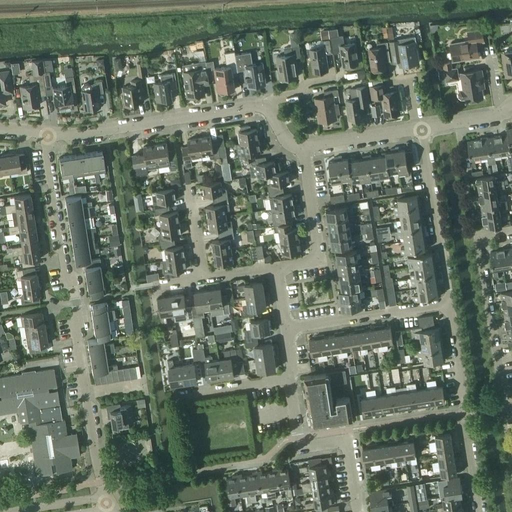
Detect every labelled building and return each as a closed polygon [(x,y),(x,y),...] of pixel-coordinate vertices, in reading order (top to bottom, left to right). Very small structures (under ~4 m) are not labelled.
[(469,41),(451,44),(451,48),(453,48),(455,60),(473,57),(479,56),(478,49),(477,43),(485,41),(483,27),(467,30),(469,41)] [(330,39),(329,31),(321,32),(322,40),(330,39)] [(344,44),(343,35),(330,37),(333,53),(341,52),(343,66),(358,64),(355,43),(344,44)] [(395,41),(389,42),(393,61),(399,60),(400,66),(412,64),(412,63),(419,62),(415,42),(414,36),(403,38),(404,44),(397,45),(396,41),(395,41)] [(332,54),(329,40),(323,41),(324,48),(310,50),(313,73),(328,70),(326,55),(332,54)] [(378,47),(369,49),(373,70),(385,68),(384,61),(383,56),(389,56),(387,42),(377,43),(378,47)] [(283,48),(285,56),(277,57),(279,70),(277,70),(278,78),(280,78),(280,79),(298,77),(295,61),(301,61),(299,46),(283,48)] [(511,50),(502,52),(506,75),(511,74),(511,50)] [(238,72),(235,51),(224,53),(226,66),(214,68),(218,92),(219,92),(220,93),(222,94),(224,94),(226,94),(227,92),(227,91),(235,89),(232,73),(238,72)] [(253,64),(251,52),(236,55),(238,71),(245,70),(248,87),(257,86),(262,85),(266,84),(263,63),(253,64)] [(51,59),(43,60),(43,61),(45,72),(49,71),(53,71),(51,59)] [(29,85),(20,86),(23,107),(39,105),(36,88),(44,87),(42,72),(45,72),(43,61),(32,62),(33,73),(28,74),(29,85)] [(146,75),(143,61),(137,62),(139,76),(146,75)] [(18,62),(10,63),(12,74),(20,73),(18,62)] [(200,69),(183,72),(187,97),(205,94),(202,77),(208,76),(207,70),(206,62),(199,63),(200,69)] [(459,79),(457,68),(445,70),(447,81),(459,79)] [(367,78),(365,69),(357,70),(359,80),(367,78)] [(483,78),(481,70),(462,73),(464,90),(461,90),(459,93),(459,96),(462,99),(465,98),(466,100),(483,97),(480,81),(481,81),(481,79),(483,78)] [(10,85),(8,71),(0,72),(0,104),(6,103),(4,93),(6,91),(5,86),(10,85)] [(45,72),(42,72),(44,87),(51,86),(49,71),(45,72)] [(177,88),(175,72),(160,74),(161,81),(153,83),(156,102),(173,99),(171,89),(177,88)] [(67,93),(53,95),(56,110),(73,107),(72,105),(77,104),(73,76),(65,77),(66,85),(67,93)] [(144,98),(141,79),(131,81),(132,85),(123,87),(126,107),(132,106),(135,105),(139,105),(138,99),(144,98)] [(103,93),(101,81),(95,82),(96,89),(92,89),(91,86),(88,84),(83,84),(81,87),(84,110),(99,107),(97,94),(103,93)] [(385,93),(383,84),(371,86),(372,99),(382,97),(385,114),(399,112),(396,91),(385,93)] [(351,99),(346,100),(349,120),(363,117),(361,109),(361,106),(369,104),(366,87),(356,88),(350,89),(351,99)] [(325,97),(315,99),(319,122),(337,119),(336,114),(340,114),(338,103),(334,104),(333,96),(339,95),(338,89),(324,91),(325,97)] [(380,115),(379,107),(372,108),(373,116),(380,115)] [(241,131),(239,132),(241,143),(259,140),(257,129),(251,130),(250,125),(241,126),(241,131)] [(217,142),(218,147),(219,146),(224,146),(223,134),(216,135),(217,142)] [(501,136),(498,136),(500,154),(507,153),(508,159),(511,158),(511,155),(511,156),(508,135),(501,136)] [(211,136),(200,138),(203,155),(210,154),(210,157),(212,159),(220,158),(219,152),(218,147),(217,142),(212,143),(211,136)] [(494,155),(500,154),(498,136),(494,137),(494,138),(488,139),(491,164),(495,164),(494,155)] [(191,157),(203,155),(200,138),(188,140),(189,146),(183,147),(186,167),(193,167),(191,157)] [(474,158),(480,157),(477,139),(474,140),(474,141),(468,142),(472,167),(476,167),(474,158)] [(488,165),(491,164),(488,139),(482,139),(477,139),(480,157),(486,156),(488,165)] [(243,154),(238,155),(239,161),(251,159),(256,158),(255,153),(260,152),(259,140),(241,143),(243,154)] [(167,143),(155,145),(158,162),(159,168),(170,166),(171,171),(177,170),(174,149),(168,150),(167,143)] [(158,162),(155,145),(144,147),(145,153),(133,155),(136,176),(149,173),(147,164),(158,162)] [(224,146),(219,146),(222,164),(228,163),(225,146),(224,146)] [(395,148),(398,171),(399,175),(405,175),(405,176),(409,175),(407,165),(415,164),(412,151),(405,152),(405,149),(399,150),(399,147),(395,148)] [(391,152),(386,152),(386,153),(387,155),(390,176),(393,175),(393,172),(398,171),(395,148),(391,149),(391,152)] [(102,151),(91,153),(94,173),(96,182),(99,182),(99,177),(98,172),(105,171),(102,151)] [(11,153),(7,154),(9,171),(16,170),(17,172),(18,173),(27,172),(24,154),(18,154),(18,153),(13,154),(11,153)] [(91,153),(80,154),(84,175),(94,173),(91,153)] [(0,175),(1,176),(3,174),(2,173),(9,171),(7,154),(2,155),(1,156),(0,156),(0,175)] [(73,176),(84,175),(80,154),(70,156),(73,176)] [(382,156),(377,157),(381,180),(384,180),(384,176),(390,176),(387,155),(382,156)] [(73,181),(73,176),(70,156),(58,158),(61,174),(68,173),(69,182),(73,181)] [(342,156),(338,157),(341,180),(348,179),(348,182),(351,181),(348,158),(342,159),(342,156)] [(252,165),(250,168),(251,176),(258,175),(258,176),(271,174),(276,173),(276,172),(274,161),(266,162),(265,157),(263,157),(256,158),(251,159),(252,165)] [(334,160),(329,161),(332,185),(336,184),(342,183),(341,180),(338,157),(334,157),(334,160)] [(371,158),(367,158),(370,179),(377,178),(377,180),(381,180),(377,157),(371,158)] [(363,159),(358,160),(362,183),(365,183),(365,179),(370,179),(367,158),(363,159)] [(352,161),(349,161),(352,181),(358,181),(358,184),(362,183),(358,160),(352,161)] [(272,185),(268,186),(268,192),(281,190),(280,184),(283,184),(290,183),(288,171),(276,172),(276,173),(271,174),(272,185)] [(205,180),(204,173),(197,174),(198,181),(205,180)] [(478,182),(479,189),(504,185),(503,181),(495,182),(494,176),(476,178),(477,182),(478,182)] [(221,181),(203,184),(205,196),(212,195),(215,194),(216,200),(228,198),(227,190),(225,189),(222,189),(221,181)] [(479,194),(478,194),(479,199),(497,196),(496,190),(504,188),(504,185),(479,189),(479,194)] [(158,202),(154,203),(155,209),(167,207),(166,202),(169,201),(176,200),(174,189),(174,188),(157,191),(158,202)] [(112,198),(111,190),(101,191),(102,200),(112,198)] [(281,190),(268,192),(269,197),(271,209),(276,208),(293,205),(292,194),(285,195),(282,195),(281,190)] [(5,205),(5,209),(31,205),(30,194),(13,196),(15,204),(5,205)] [(344,201),(343,194),(330,197),(331,203),(344,201)] [(399,204),(394,205),(395,210),(420,206),(419,200),(417,199),(417,196),(419,196),(418,195),(398,198),(399,204)] [(81,196),(65,198),(66,209),(88,206),(91,205),(91,201),(82,203),(81,196)] [(497,196),(479,199),(480,203),(481,202),(482,209),(507,205),(506,201),(498,202),(497,196)] [(214,206),(206,207),(208,218),(226,216),(224,204),(229,204),(228,198),(216,200),(217,205),(214,206)] [(143,202),(136,203),(137,212),(144,211),(143,202)] [(33,215),(31,205),(5,209),(6,213),(16,211),(17,218),(33,215)] [(276,208),(271,209),(273,220),(274,226),(286,224),(285,218),(288,218),(292,217),(295,217),(293,205),(276,208)] [(507,205),(482,209),(483,215),(482,215),(482,219),(500,216),(499,210),(508,208),(507,205)] [(66,209),(68,220),(90,216),(88,206),(66,209)] [(420,206),(395,210),(396,215),(400,214),(401,220),(420,217),(422,217),(422,216),(420,217),(420,214),(421,212),(420,206)] [(167,207),(155,209),(155,215),(160,214),(162,226),(179,223),(178,211),(170,212),(168,213),(167,207)] [(327,216),(324,217),(325,221),(348,216),(347,210),(350,210),(349,207),(326,210),(327,216)] [(35,226),(33,215),(17,218),(18,225),(8,226),(8,230),(35,226)] [(90,216),(68,220),(70,231),(92,227),(90,216)] [(226,216),(208,218),(210,230),(218,229),(220,229),(221,234),(233,232),(233,226),(232,222),(227,223),(226,216)] [(348,216),(325,221),(325,224),(328,224),(329,230),(352,225),(352,222),(349,223),(348,216)] [(500,216),(482,219),(483,223),(484,223),(485,229),(510,225),(510,221),(501,222),(500,216)] [(402,225),(398,226),(398,231),(423,227),(422,222),(421,220),(420,217),(401,220),(402,225)] [(164,237),(159,238),(160,244),(173,242),(172,236),(174,236),(181,235),(179,223),(162,226),(164,237)] [(286,224),(274,226),(275,232),(279,231),(281,243),(299,240),(297,228),(292,229),(287,230),(286,224)] [(330,235),(327,236),(328,239),(351,235),(350,229),(353,228),(352,225),(329,230),(330,235)] [(36,237),(35,226),(8,230),(9,234),(19,232),(20,239),(36,237)] [(95,231),(95,227),(92,227),(70,231),(71,241),(87,239),(86,232),(95,231)] [(423,227),(398,231),(399,236),(404,236),(404,241),(424,239),(425,238),(423,238),(423,235),(424,233),(423,227)] [(219,240),(212,241),(214,253),(231,250),(229,239),(234,238),(233,232),(221,234),(222,240),(219,240)] [(118,234),(110,235),(112,246),(120,245),(119,243),(119,242),(118,234)] [(351,235),(328,239),(328,243),(331,243),(332,249),(355,245),(355,241),(352,242),(351,235)] [(11,248),(12,251),(38,247),(36,237),(20,239),(21,246),(11,248)] [(71,241),(73,252),(95,248),(93,238),(87,239),(71,241)] [(405,247),(401,248),(402,253),(427,249),(426,243),(424,241),(424,239),(404,241),(405,247)] [(299,240),(281,243),(283,254),(301,251),(299,240)] [(173,242),(160,244),(161,250),(166,249),(167,260),(185,257),(183,246),(176,247),(173,247),(173,242)] [(38,247),(12,251),(12,255),(23,254),(24,260),(21,261),(22,266),(34,265),(33,259),(40,258),(38,247)] [(98,248),(95,248),(73,252),(75,263),(81,262),(85,261),(91,260),(90,253),(99,252),(98,248)] [(337,259),(335,259),(335,263),(357,259),(357,253),(360,252),(359,249),(336,253),(337,259)] [(504,249),(501,250),(503,267),(509,266),(510,275),(511,274),(511,260),(510,249),(504,250),(504,249)] [(231,250),(214,253),(215,264),(233,262),(231,250)] [(497,251),(490,252),(494,277),(498,276),(496,268),(503,267),(501,250),(497,251)] [(433,253),(408,257),(409,262),(414,261),(415,267),(433,264),(435,264),(435,263),(433,264),(433,261),(434,259),(433,253)] [(187,269),(185,257),(167,260),(169,272),(164,272),(165,278),(180,276),(179,270),(187,269)] [(100,258),(91,260),(85,261),(86,267),(84,267),(85,278),(101,276),(100,266),(101,265),(100,258)] [(335,263),(334,263),(335,263),(336,267),(338,267),(339,272),(362,268),(361,265),(358,265),(357,259),(335,263)] [(122,264),(114,266),(115,274),(124,272),(122,264)] [(415,273),(411,273),(412,278),(437,274),(436,269),(434,267),(433,264),(415,267),(415,273)] [(21,279),(22,287),(39,284),(38,279),(37,278),(36,273),(35,273),(34,267),(16,270),(17,278),(19,280),(21,279)] [(340,278),(338,278),(338,282),(361,278),(360,272),(362,271),(362,268),(339,272),(340,278)] [(158,273),(146,275),(147,281),(148,281),(159,279),(158,273)] [(437,274),(412,278),(413,283),(417,283),(418,288),(437,285),(438,285),(437,285),(436,282),(438,280),(437,274)] [(103,286),(101,276),(85,278),(87,289),(89,289),(90,296),(105,293),(104,286),(103,286)] [(338,282),(337,282),(338,282),(339,286),(341,285),(342,291),(362,288),(365,287),(364,284),(362,284),(361,278),(338,282)] [(246,290),(247,297),(264,295),(262,282),(238,286),(238,291),(246,290)] [(40,288),(39,284),(22,287),(23,294),(21,294),(20,295),(21,304),(39,301),(39,295),(40,295),(39,290),(40,288)] [(419,294),(414,295),(415,300),(440,296),(439,290),(437,288),(437,285),(418,288),(419,294)] [(220,288),(208,290),(210,308),(223,306),(224,314),(230,313),(229,306),(228,301),(222,301),(220,288)] [(340,297),(337,298),(337,301),(361,298),(360,291),(363,291),(362,288),(342,291),(339,291),(340,297)] [(197,305),(191,306),(193,318),(202,316),(204,316),(203,309),(210,308),(208,290),(195,292),(197,305)] [(511,291),(500,293),(501,299),(501,303),(511,301),(511,291)] [(394,293),(388,294),(390,305),(396,304),(394,293)] [(184,294),(171,296),(174,313),(182,312),(183,319),(193,318),(191,306),(186,307),(184,294)] [(264,295),(247,297),(248,304),(243,305),(244,311),(241,311),(242,317),(254,315),(253,310),(266,308),(264,295)] [(174,313),(171,296),(158,298),(162,322),(167,322),(166,314),(174,313)] [(361,298),(337,301),(338,305),(341,305),(342,311),(365,307),(365,304),(362,304),(361,298)] [(121,300),(124,317),(131,316),(128,299),(127,299),(123,299),(121,300)] [(511,301),(501,303),(502,307),(503,307),(504,313),(511,312),(511,301)] [(91,311),(92,322),(115,319),(114,311),(113,310),(107,311),(107,309),(108,309),(107,302),(91,305),(92,311),(91,311)] [(23,315),(20,316),(22,325),(24,325),(25,336),(47,333),(46,328),(45,327),(44,322),(43,322),(42,316),(41,312),(23,315)] [(421,342),(442,338),(440,338),(439,335),(441,333),(440,327),(435,328),(433,315),(418,318),(420,327),(414,328),(416,337),(420,336),(421,342)] [(202,316),(193,318),(196,337),(205,335),(202,316)] [(245,335),(244,335),(245,341),(258,339),(257,333),(270,331),(268,318),(251,321),(252,329),(245,330),(245,335)] [(115,319),(92,322),(94,333),(96,333),(97,339),(103,338),(112,337),(111,330),(110,330),(108,320),(115,319)] [(384,325),(380,326),(384,351),(388,350),(387,343),(393,342),(390,327),(385,328),(384,325)] [(375,329),(370,330),(373,345),(378,344),(380,351),(384,351),(380,326),(375,327),(375,329)] [(364,328),(360,329),(364,354),(368,353),(367,346),(373,345),(370,330),(365,331),(364,328)] [(355,332),(350,333),(352,348),(358,347),(359,354),(364,354),(360,329),(355,330),(355,332)] [(347,349),(352,348),(350,333),(345,334),(344,331),(339,332),(343,357),(348,356),(347,349)] [(231,332),(216,334),(218,342),(232,340),(231,332)] [(335,336),(330,336),(332,351),(338,350),(339,357),(343,357),(339,332),(335,333),(335,336)] [(47,333),(25,336),(27,347),(28,347),(29,353),(35,352),(47,350),(46,344),(47,344),(46,339),(47,337),(47,333)] [(163,333),(156,334),(157,342),(165,341),(164,334),(163,335),(163,333)] [(315,339),(309,340),(312,355),(318,354),(319,361),(323,360),(320,335),(314,336),(315,339)] [(324,335),(320,335),(323,360),(328,359),(327,352),(332,351),(330,336),(324,337),(324,335)] [(87,340),(89,351),(114,347),(113,343),(104,345),(103,338),(97,339),(87,340)] [(259,345),(258,339),(245,341),(246,347),(254,346),(256,359),(274,356),(272,343),(259,345)] [(422,347),(417,348),(418,353),(444,349),(443,343),(440,342),(440,339),(421,342),(422,347)] [(9,350),(7,342),(1,344),(4,352),(9,350)] [(114,352),(114,347),(89,351),(90,362),(106,359),(105,353),(114,352)] [(231,358),(218,360),(221,377),(234,375),(232,362),(237,361),(235,349),(230,350),(231,358)] [(444,349),(418,353),(419,358),(423,357),(424,363),(445,360),(445,359),(443,360),(443,357),(444,355),(444,349)] [(20,360),(19,353),(12,354),(14,361),(20,360)] [(274,356),(256,359),(258,372),(276,369),(274,356)] [(111,370),(117,369),(116,365),(107,366),(106,359),(90,362),(92,373),(93,373),(99,372),(105,371),(111,370)] [(184,383),(182,366),(174,367),(173,360),(168,360),(172,385),(184,383)] [(218,360),(206,362),(208,379),(221,377),(218,360)] [(182,366),(184,383),(197,381),(195,364),(182,366)] [(135,366),(128,367),(130,379),(137,378),(135,366)] [(0,413),(18,410),(19,415),(17,416),(18,421),(19,421),(20,422),(28,421),(32,449),(35,448),(36,456),(34,456),(36,475),(37,474),(71,469),(70,459),(69,457),(79,455),(79,450),(76,433),(66,434),(64,419),(62,419),(51,421),(41,423),(40,418),(38,407),(59,404),(54,369),(35,372),(35,369),(22,372),(22,374),(0,377),(0,413)] [(312,375),(305,376),(305,377),(312,425),(353,418),(351,411),(351,409),(349,397),(347,397),(336,399),(338,407),(332,408),(328,385),(347,382),(345,370),(312,375)] [(435,380),(431,381),(435,405),(440,404),(439,402),(445,401),(443,386),(436,387),(435,380)] [(427,388),(422,389),(424,404),(430,403),(430,406),(435,405),(431,381),(426,381),(427,388)] [(415,383),(411,384),(415,408),(420,408),(419,405),(424,404),(422,389),(416,390),(415,383)] [(407,392),(402,392),(404,408),(410,407),(410,409),(415,408),(411,384),(406,384),(407,392)] [(395,386),(391,387),(395,412),(399,411),(399,408),(404,408),(402,392),(396,393),(395,386)] [(387,395),(382,395),(384,411),(389,410),(390,412),(395,412),(391,387),(386,387),(387,395)] [(374,389),(371,390),(374,415),(379,414),(379,412),(384,411),(382,395),(376,396),(374,389)] [(367,398),(361,399),(364,414),(369,413),(370,416),(374,415),(371,390),(366,391),(367,398)] [(120,406),(119,403),(105,405),(107,418),(110,418),(112,427),(133,424),(130,405),(120,406)] [(436,441),(429,442),(430,447),(454,443),(454,438),(451,438),(450,433),(435,435),(436,441)] [(408,442),(403,442),(406,457),(411,457),(412,464),(417,463),(415,452),(413,438),(412,438),(408,439),(408,442)] [(392,467),(397,466),(392,441),(388,442),(388,445),(383,445),(385,461),(391,460),(392,467)] [(397,441),(392,441),(397,466),(401,465),(400,458),(406,457),(403,442),(398,443),(397,441)] [(454,443),(430,447),(431,451),(438,450),(439,456),(453,453),(453,448),(455,448),(454,443)] [(377,444),(372,445),(376,469),(381,468),(380,461),(385,461),(383,445),(377,446),(377,444)] [(368,448),(362,449),(363,452),(365,464),(371,463),(372,470),(376,469),(372,445),(368,445),(368,448)] [(439,461),(433,462),(433,467),(457,463),(457,458),(454,459),(453,453),(439,456),(439,461)] [(309,466),(300,467),(300,472),(310,470),(311,476),(330,473),(329,468),(327,469),(326,463),(321,464),(321,458),(308,460),(309,466)] [(457,463),(433,467),(434,471),(441,470),(442,476),(457,474),(456,468),(458,468),(457,463)] [(273,471),(268,472),(272,498),(277,498),(275,488),(280,487),(277,467),(277,468),(273,469),(273,471)] [(278,467),(277,467),(280,487),(287,486),(288,496),(292,495),(291,490),(290,479),(288,469),(283,470),(282,467),(278,468),(278,467)] [(253,475),(248,475),(252,501),(257,501),(255,491),(260,490),(257,470),(257,471),(253,472),(253,475)] [(257,470),(260,490),(266,490),(268,499),(272,498),(268,472),(263,473),(262,470),(258,471),(257,470)] [(233,478),(227,479),(230,495),(231,505),(237,504),(235,494),(240,493),(237,473),(237,475),(232,475),(233,478)] [(237,473),(240,493),(246,492),(248,502),(252,501),(248,475),(242,476),(242,474),(237,475),(237,473)] [(312,481),(302,483),(303,487),(329,483),(328,478),(331,478),(330,473),(331,473),(330,473),(311,476),(312,481)] [(445,497),(462,494),(460,477),(448,479),(448,485),(439,486),(440,492),(444,491),(445,497)] [(329,483),(303,487),(304,492),(313,490),(314,496),(333,493),(332,488),(330,489),(329,483)] [(409,502),(415,501),(413,485),(407,486),(409,502)] [(369,492),(372,508),(390,505),(389,500),(393,499),(392,494),(383,496),(382,490),(369,492)] [(425,491),(417,493),(419,501),(427,500),(425,491)] [(315,501),(305,503),(306,508),(332,504),(331,498),(334,498),(333,493),(335,493),(333,493),(314,496),(315,501)] [(463,497),(462,494),(445,497),(443,497),(444,503),(437,504),(438,509),(461,505),(460,497),(463,497)]
